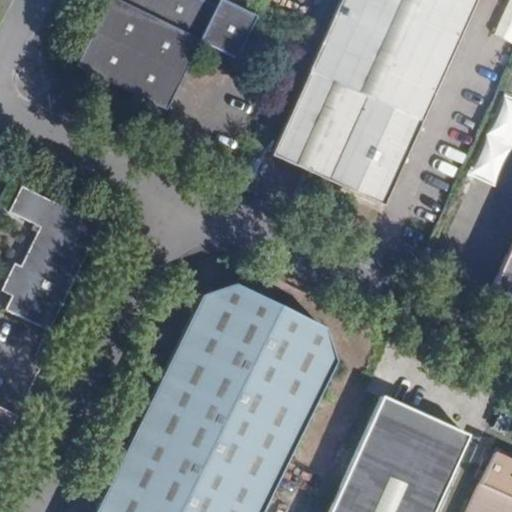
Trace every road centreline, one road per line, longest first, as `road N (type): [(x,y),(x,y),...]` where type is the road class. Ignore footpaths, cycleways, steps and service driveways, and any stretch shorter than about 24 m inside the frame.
road 1 (unclassified): [(511,359),(182,197)]
road 2 (unclassified): [(182,197),(32,511)]
road 3 (unclassified): [(182,197),(0,105)]
road 4 (unknown): [(451,329),(511,180)]
